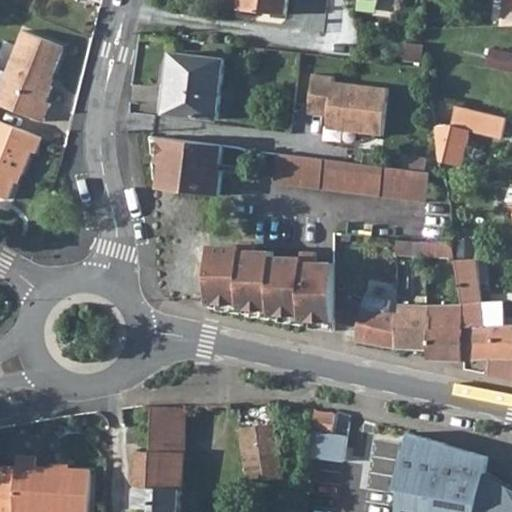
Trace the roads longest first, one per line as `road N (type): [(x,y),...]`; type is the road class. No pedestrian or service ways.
road 1 (tertiary): [(142,337),(205,343),(511,410)]
road 2 (residential): [(109,280),(115,223),(98,147),(130,0)]
